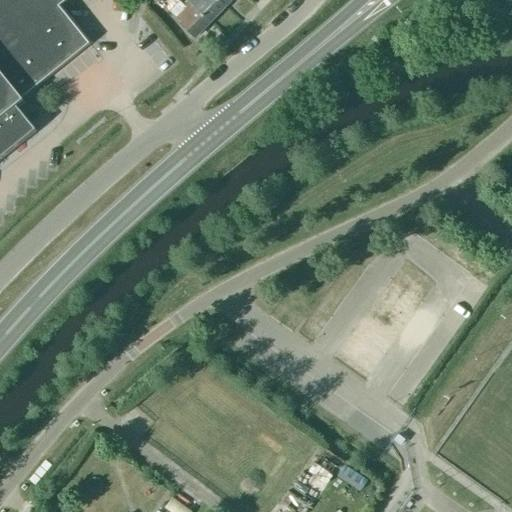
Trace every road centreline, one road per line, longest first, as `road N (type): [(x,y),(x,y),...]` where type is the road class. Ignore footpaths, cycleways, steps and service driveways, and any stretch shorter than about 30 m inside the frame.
road 1 (unclassified): [(0,494),(79,400),(177,317),(434,188),(511,126)]
road 2 (trunk): [(0,341),(76,258),(206,140)]
road 3 (unknown): [(0,202),(114,78),(122,51),(92,1)]
road 4 (unclassified): [(0,275),(182,112)]
road 5 (unclassified): [(182,112),(309,0)]
road 6 (trunk): [(206,140),(327,39)]
